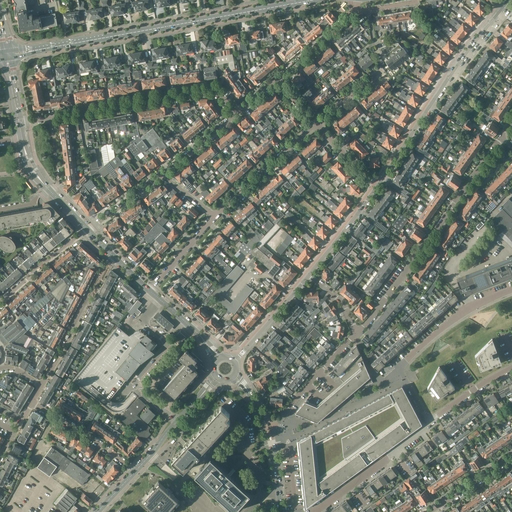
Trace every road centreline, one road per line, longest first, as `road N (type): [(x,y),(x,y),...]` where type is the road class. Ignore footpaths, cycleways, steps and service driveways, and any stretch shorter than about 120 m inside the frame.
road 1 (primary): [(8,55),(313,0)]
road 2 (residential): [(355,334),(502,137)]
road 3 (tertiary): [(508,0),(376,187)]
road 4 (residential): [(50,118),(211,88),(235,114)]
road 5 (residential): [(113,256),(42,384)]
road 6 (residential): [(315,123),(214,215)]
road 7 (residential): [(406,360),(455,317),(511,289)]
road 8 (residential): [(135,472),(31,402)]
